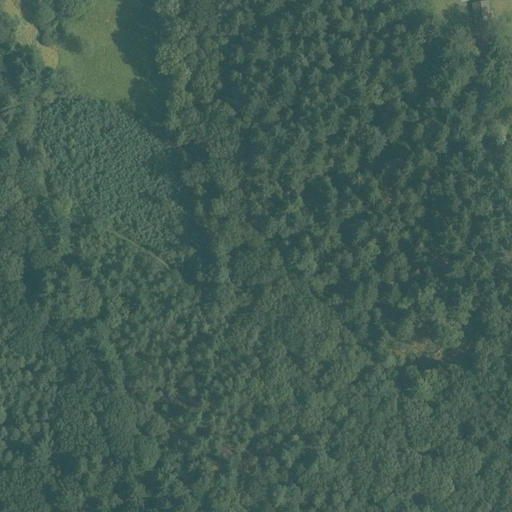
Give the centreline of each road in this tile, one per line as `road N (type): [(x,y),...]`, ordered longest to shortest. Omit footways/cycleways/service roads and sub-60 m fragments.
road 1 (track): [(225,511),(229,502),(334,444),(447,357),(511,324)]
road 2 (unknown): [(295,511),(325,496),(331,466),(418,426),(511,497)]
road 3 (track): [(409,391),(288,273)]
road 4 (track): [(409,391),(511,477)]
